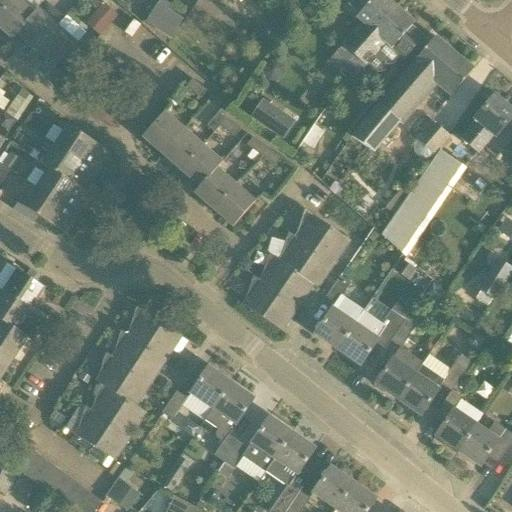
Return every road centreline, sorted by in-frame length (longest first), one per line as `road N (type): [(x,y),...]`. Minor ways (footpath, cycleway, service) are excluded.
road 1 (residential): [(107,482),(32,428),(37,401),(125,271)]
road 2 (residential): [(451,511),(353,443),(277,364)]
road 3 (residential): [(121,150),(128,198),(234,266)]
road 4 (residential): [(121,150),(165,85),(108,45)]
road 5 (residential): [(0,65),(121,150)]
road 6 (residential): [(125,271),(67,272),(0,239)]
